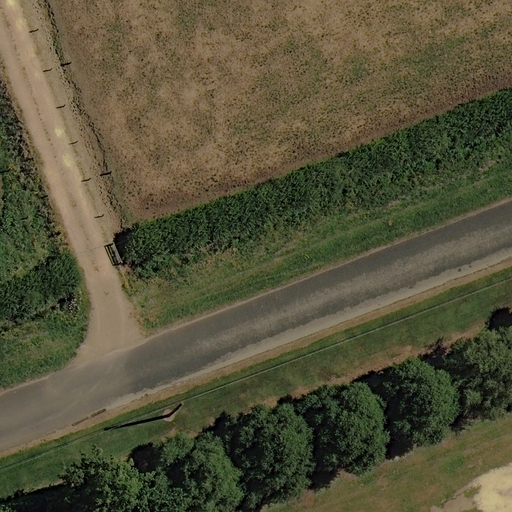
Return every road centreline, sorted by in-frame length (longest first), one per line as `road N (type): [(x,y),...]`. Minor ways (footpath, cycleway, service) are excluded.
road 1 (unclassified): [(511,222),(139,362)]
road 2 (unclassified): [(139,362),(21,0)]
road 3 (unclassified): [(139,362),(0,415)]
